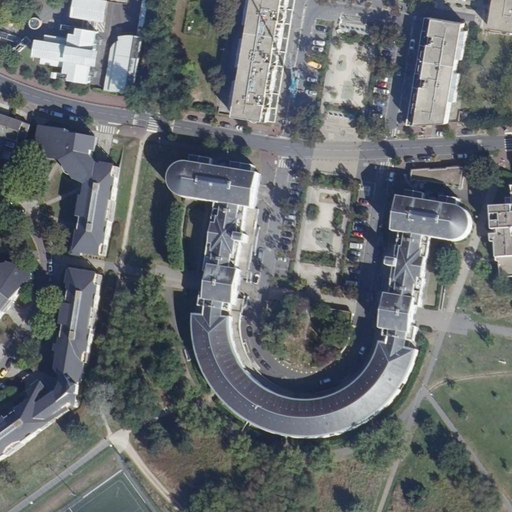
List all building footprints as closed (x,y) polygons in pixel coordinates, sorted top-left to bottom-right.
[(98,0),(75,0),(72,17),(104,23),(108,2),(98,0)] [(250,118),(275,123),(277,110),(272,109),(273,102),(274,102),(275,94),(280,95),(285,68),(278,67),(280,60),(281,60),(282,53),(287,54),(290,32),(291,25),(285,24),(286,17),(288,17),(289,10),(294,11),(295,0),(249,0),(245,25),(249,25),(247,39),(243,39),(238,67),(242,67),(240,81),(236,81),(231,109),(236,109),(234,116),(250,118)] [(511,0),(495,0),(490,28),(511,31),(511,0)] [(291,25),(294,11),(289,10),(288,17),(286,17),(285,24),(291,25)] [(407,124),(469,121),(471,112),(451,109),(452,101),(456,102),(461,74),(457,73),(459,59),(463,59),(468,31),(464,31),(465,23),(429,17),(424,17),(422,31),(427,32),(425,39),(427,40),(426,47),(420,46),(415,74),(420,75),(418,82),(420,82),(419,90),(413,89),(407,124)] [(71,79),(90,82),(97,33),(80,30),(79,36),(73,35),(71,40),(48,36),(47,42),(39,41),(36,55),(44,57),(43,63),(67,67),(67,72),(72,73),(71,79)] [(123,93),(133,96),(143,37),(129,36),(120,37),(120,41),(116,43),(112,49),(105,90),(111,91),(122,91),(123,93)] [(285,68),(287,54),(282,53),(281,60),(280,60),(278,67),(285,68)] [(272,109),(277,110),(280,95),(275,94),(274,102),(273,102),(272,109)] [(0,146),(3,148),(13,119),(5,116),(0,114),(0,146)] [(3,148),(14,151),(18,138),(23,122),(21,122),(13,119),(3,148)] [(23,122),(18,138),(26,140),(31,125),(23,122)] [(117,200),(120,179),(117,178),(116,176),(117,167),(98,164),(94,164),(92,161),(93,155),(93,152),(95,138),(68,133),(68,131),(42,126),(38,152),(43,153),(43,155),(63,159),(62,162),(66,166),(73,176),(75,180),(81,177),(88,186),(86,197),(83,218),(81,231),(78,250),(83,251),(102,254),(103,248),(106,245),(109,246),(113,224),(108,223),(112,200),(117,200)] [(192,157),(191,164),(190,173),(188,173),(185,173),(184,175),(182,176),(182,177),(181,178),(181,180),(181,181),(181,183),(182,184),(183,186),(184,187),(185,188),(187,189),(186,198),(217,204),(214,224),(215,224),(212,244),(211,244),(206,273),(211,274),(207,294),(203,293),(200,307),(242,313),(244,300),(238,298),(242,271),(239,270),(243,244),(248,244),(249,237),(245,236),(249,209),(255,210),(261,175),(254,173),(255,167),(234,164),(233,170),(212,167),(213,160),(192,157)] [(172,174),(171,177),(170,179),(171,185),(173,190),(177,194),(179,196),(183,198),(186,198),(187,189),(185,188),(184,187),(183,186),(182,184),(181,183),(181,181),(181,180),(181,178),(182,177),(182,176),(184,175),(185,173),(188,173),(190,173),(191,164),(187,163),(184,164),(178,167),(176,168),(174,170),(172,174)] [(462,189),(465,167),(412,170),(410,181),(428,184),(429,183),(444,185),(444,187),(462,189)] [(76,181),(88,186),(81,177),(75,180),(76,181)] [(511,186),(511,194),(511,206),(507,206),(492,207),(493,230),(498,230),(499,234),(492,235),(493,243),(496,243),(497,262),(500,261),(501,277),(511,276),(511,186)] [(458,216),(459,207),(460,200),(443,197),(442,204),(425,201),(426,195),(409,192),(408,198),(400,197),(395,232),(391,232),(384,273),(378,311),(375,334),(416,342),(419,317),(426,280),(425,279),(428,258),(429,259),(433,239),(453,242),(455,232),(456,232),(458,232),(460,231),(460,230),(462,229),(462,227),(463,226),(464,224),(463,222),(462,220),(461,218),(460,217),(458,216)] [(113,224),(117,200),(112,200),(108,223),(113,224)] [(463,241),(468,237),(470,235),(473,228),(473,226),(473,222),(472,217),(471,215),(468,211),(462,207),(461,207),(459,207),(458,216),(460,217),(461,218),(462,220),(463,222),(464,224),(463,226),(462,227),(462,229),(460,230),(460,231),(458,232),(456,232),(455,232),(453,242),(458,242),(463,241)] [(82,257),(83,251),(78,250),(81,231),(77,230),(73,255),(82,257)] [(0,319),(5,313),(2,311),(12,298),(15,301),(24,289),(23,288),(27,283),(32,276),(26,271),(19,265),(8,262),(7,264),(0,265),(0,319)] [(99,310),(102,286),(101,286),(98,283),(99,276),(100,273),(73,269),(72,271),(70,285),(69,292),(71,292),(69,305),(66,326),(64,339),(61,338),(60,344),(59,354),(56,370),(64,380),(59,390),(49,410),(54,417),(68,408),(73,403),(76,408),(79,406),(86,363),(88,353),(92,353),(95,330),(91,330),(95,309),(99,310)] [(5,313),(15,301),(12,298),(2,311),(5,313)] [(269,299),(267,310),(277,312),(278,301),(269,299)] [(233,324),(232,312),(194,310),(193,321),(194,333),(195,339),(198,351),(202,361),(206,372),(208,375),(215,384),(246,362),(241,355),(237,346),(236,341),(234,333),(233,324)] [(417,360),(422,345),(385,337),(384,338),(380,350),(376,357),(372,363),(366,370),(361,375),(356,380),(379,411),(383,408),(388,403),(395,396),(400,390),(406,382),(412,371),(417,360)] [(285,431),(293,393),(291,393),(288,392),(281,390),(272,386),(266,381),(258,375),(249,366),(219,390),(231,403),(243,412),(252,418),(261,423),(270,428),(279,430),(285,431)] [(47,388),(41,380),(33,387),(39,395),(47,388)] [(373,415),(351,383),(349,384),(343,388),(335,391),(324,394),(317,395),(313,395),(300,395),(295,433),(299,433),(319,433),(328,432),(338,429),(350,426),(363,421),(373,415)] [(51,425),(57,421),(54,417),(49,410),(59,390),(37,405),(48,421),(51,425)] [(25,444),(42,432),(39,428),(48,421),(37,405),(34,400),(8,420),(0,425),(0,462),(8,457),(5,452),(22,440),(25,444)] [(57,421),(71,412),(68,408),(54,417),(57,421)] [(42,432),(51,425),(48,421),(39,428),(42,432)] [(8,457),(25,444),(22,440),(5,452),(8,457)]
